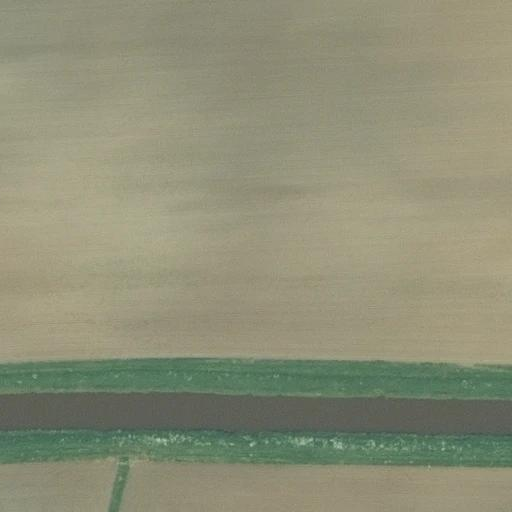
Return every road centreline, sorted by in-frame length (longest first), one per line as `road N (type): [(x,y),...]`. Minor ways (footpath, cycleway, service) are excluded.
road 1 (track): [(0,461),(138,448),(511,457)]
road 2 (track): [(511,373),(0,379)]
